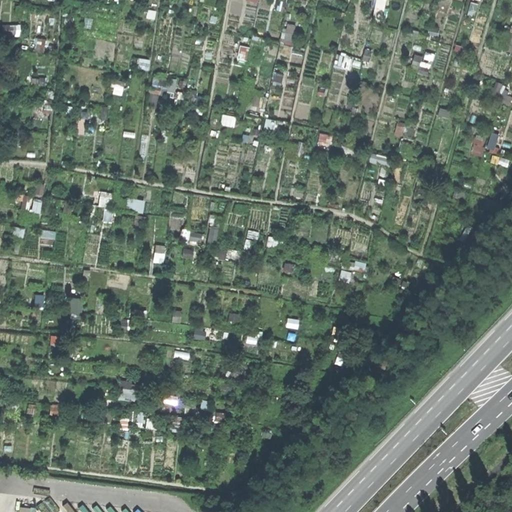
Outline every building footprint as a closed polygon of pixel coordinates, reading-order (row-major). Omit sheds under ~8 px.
[(175,91),(177,80),(170,79),(168,90),(175,91)] [(225,114),(222,123),(235,126),(238,117),(225,114)] [(493,133),(489,148),(496,150),(499,135),(493,133)] [(484,156),(487,144),(476,142),(473,153),(484,156)] [(373,154),(372,161),(386,165),(388,157),(373,154)] [(99,204),(112,206),(114,193),(102,191),(99,204)] [(142,212),(145,200),(128,197),(125,209),(142,212)] [(68,297),(68,312),(83,312),(83,297),(68,297)]
